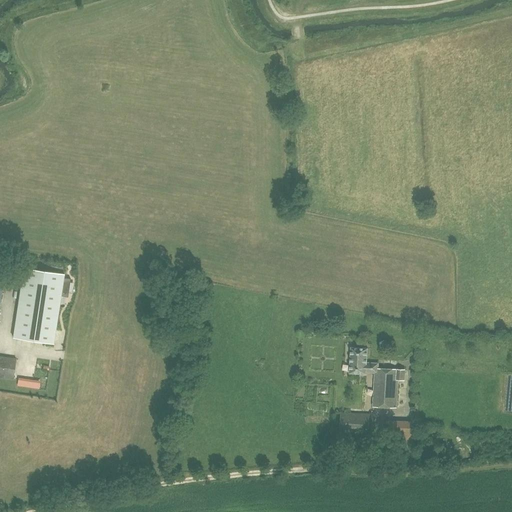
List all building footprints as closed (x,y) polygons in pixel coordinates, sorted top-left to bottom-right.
[(24,268),(13,338),(53,344),(64,274),(24,268)] [(378,368),(378,363),(366,363),(367,349),(367,348),(352,347),(351,347),(351,348),(350,372),(349,372),(349,373),(350,373),(365,374),(366,374),(366,373),(366,372),(375,373),(373,406),(396,407),(398,379),(404,380),(405,369),(378,368)] [(0,377),(13,380),(17,359),(0,356),(0,377)] [(341,412),(340,432),(368,433),(370,414),(341,412)] [(412,425),(387,424),(387,438),(412,439),(412,425)]
